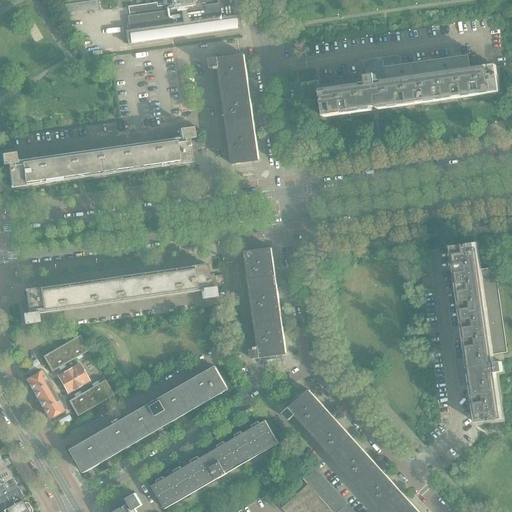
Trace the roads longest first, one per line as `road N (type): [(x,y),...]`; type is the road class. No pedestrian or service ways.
road 1 (tertiary): [(0,257),(287,220)]
road 2 (tertiary): [(284,193),(0,228)]
road 3 (residential): [(76,504),(313,368)]
road 4 (tertiary): [(511,159),(301,190)]
road 5 (tertiary): [(303,217),(511,188)]
road 6 (residential): [(248,0),(284,193)]
road 7 (residential): [(442,511),(313,368)]
road 8 (residential): [(301,190),(272,0)]
road 9 (residential): [(313,368),(321,352),(303,217)]
road 10 (residential): [(287,220),(313,368)]
